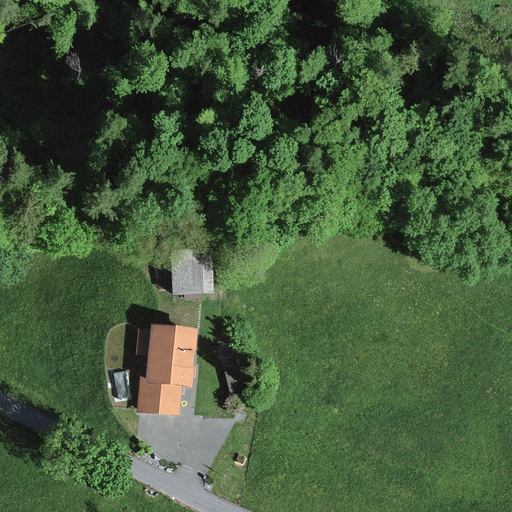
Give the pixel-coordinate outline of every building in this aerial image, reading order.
[(169,252),(171,297),(213,296),(211,250),(169,252)] [(147,358),(145,377),(144,387),(181,390),(190,391),(191,379),(192,368),(191,368),(192,355),(194,355),(196,332),(149,328),(149,331),(147,358)] [(147,358),(149,331),(137,331),(135,357),(147,358)] [(238,366),(222,370),(230,398),(246,394),(238,366)] [(144,387),(145,377),(139,377),(136,415),(179,418),(181,390),(144,387)]
